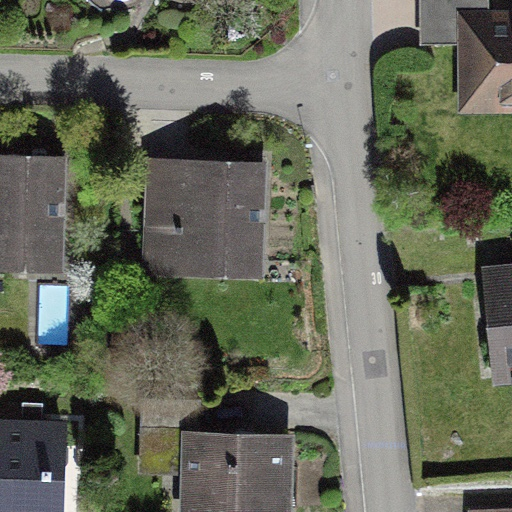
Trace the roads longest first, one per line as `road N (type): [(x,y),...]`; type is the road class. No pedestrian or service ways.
road 1 (residential): [(327,81),(368,511)]
road 2 (residential): [(0,75),(327,81)]
